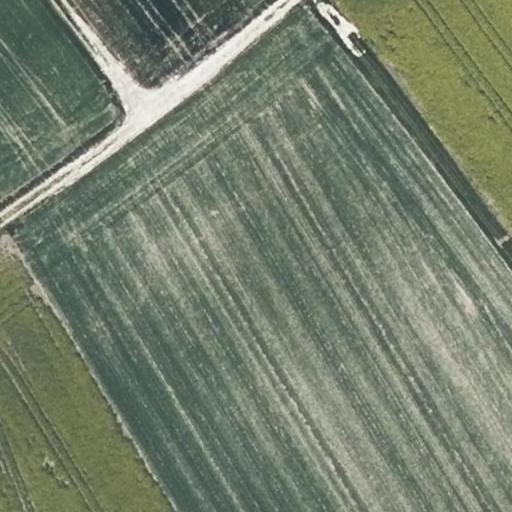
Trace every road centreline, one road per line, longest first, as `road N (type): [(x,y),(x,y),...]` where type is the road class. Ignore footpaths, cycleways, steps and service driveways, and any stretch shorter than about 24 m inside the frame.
road 1 (track): [(0,224),(297,0)]
road 2 (track): [(318,0),(511,258)]
road 3 (track): [(149,115),(61,0)]
